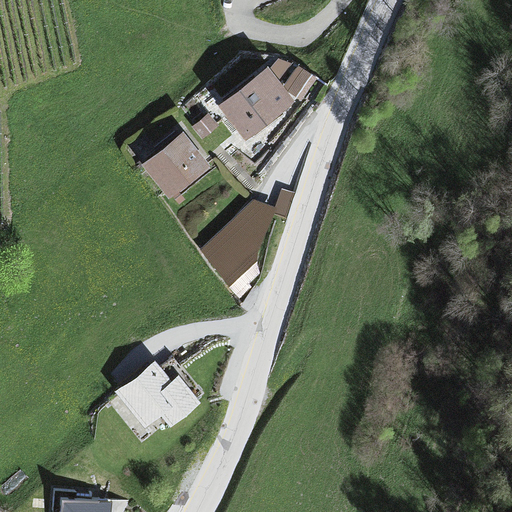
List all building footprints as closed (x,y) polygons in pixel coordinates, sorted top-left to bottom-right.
[(260,66),(206,106),(240,152),(295,112),(315,77),(282,59),(260,66)] [(174,133),(136,167),(166,201),(204,167),(174,133)] [(247,203),(190,251),(227,293),(257,268),(274,211),(247,203)] [(161,408),(171,419),(201,396),(178,367),(171,373),(154,352),(114,384),(144,422),(161,408)] [(103,511),(104,503),(51,502),(50,511),(103,511)]
